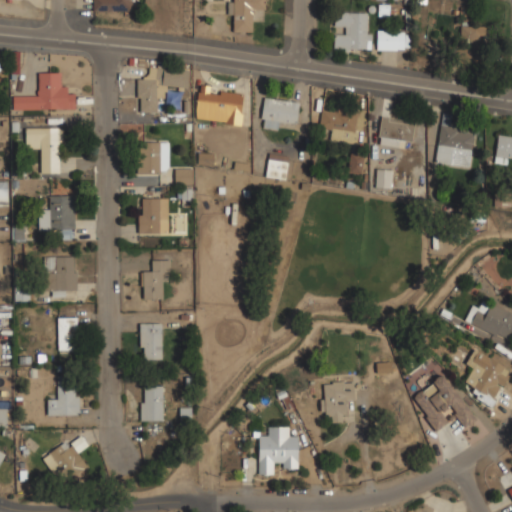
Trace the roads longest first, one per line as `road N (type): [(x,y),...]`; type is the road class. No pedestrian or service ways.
road 1 (residential): [(511,97),(300,64),(0,35)]
road 2 (residential): [(109,45),(106,210),(116,404)]
road 3 (residential): [(206,501),(336,505),(404,491),(450,470),(511,414)]
road 4 (tertiary): [(0,509),(206,501)]
